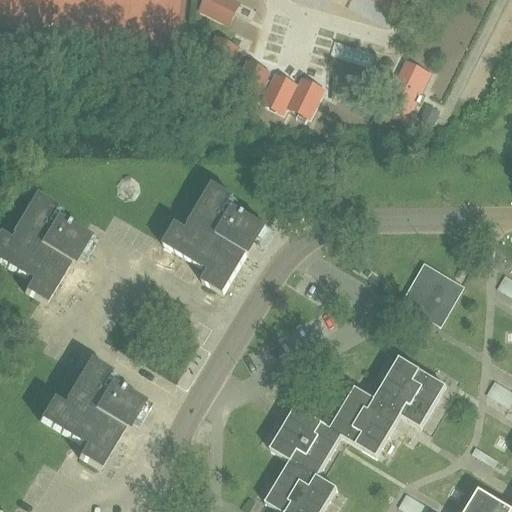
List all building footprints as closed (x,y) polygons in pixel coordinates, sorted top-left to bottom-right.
[(239,6),(234,4),(226,0),(206,0),(200,14),(229,28),(239,6)] [(372,0),(398,13),(404,0),(372,0)] [(224,80),(236,57),(238,51),(216,40),(202,69),(224,80)] [(255,105),(267,81),(270,76),(247,65),(233,94),(255,105)] [(287,110),(288,111),(296,94),(299,89),(275,78),(273,83),(261,106),(283,118),(287,110)] [(296,94),(288,111),(310,122),(322,98),(324,93),(302,82),(299,87),(299,89),(296,94)] [(357,101),(357,84),(336,83),(335,101),(357,101)] [(416,107),(413,105),(415,99),(418,94),(398,84),(383,115),(403,124),(409,113),(413,115),(416,107)] [(437,117),(425,111),(420,121),(433,127),(437,117)] [(176,229),(165,248),(209,275),(202,286),(221,297),(251,248),(256,250),(267,232),(234,213),(232,216),(226,213),(233,201),(214,190),(187,234),(176,229)] [(0,236),(0,264),(30,283),(24,293),(44,305),(74,256),(79,259),(89,241),(56,221),(54,224),(49,222),(56,210),(37,198),(9,243),(0,236)] [(404,305),(404,306),(427,320),(441,329),(463,291),(461,289),(454,285),(449,283),(425,269),(404,305)] [(511,281),(506,278),(497,293),(511,301),(511,281)] [(399,363),(375,403),(402,419),(402,420),(412,426),(421,432),(422,431),(447,390),(429,379),(403,363),(402,363),(399,362),(399,363)] [(89,364),(82,376),(61,410),(51,403),(40,423),(83,449),(76,461),(95,472),(125,422),(131,426),(142,408),(109,387),(107,391),(102,388),(109,376),(89,364)] [(511,407),(511,393),(496,384),(487,398),(509,412),(511,407)] [(355,391),(330,432),(343,439),(342,440),(350,445),(377,462),(377,461),(402,420),(402,419),(375,403),(365,397),(355,391)] [(270,453),(290,465),(317,482),(318,480),(342,440),(343,439),(330,432),(296,411),(295,411),(270,453)] [(499,463),(476,450),(472,457),(495,470),(499,463)] [(266,505),(265,506),(266,507),(267,507),(274,511),(326,511),(338,493),(338,492),(323,483),(321,482),(318,480),(317,482),(290,465),(286,471),(278,485),(266,505)] [(510,511),(479,494),(468,511),(510,511)] [(427,511),(429,510),(407,496),(399,511),(400,511),(427,511)]
